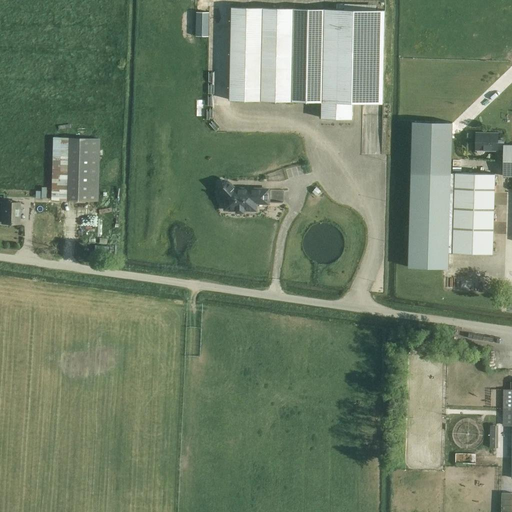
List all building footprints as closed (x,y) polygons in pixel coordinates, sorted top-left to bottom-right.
[(321,118),(353,119),(353,103),(383,103),(385,10),(232,7),(230,100),(322,102),(321,118)] [(208,36),(208,11),(195,11),(195,36),(208,36)] [(453,252),(455,172),(451,172),(452,123),(413,122),(408,267),(448,268),(448,252),(453,252)] [(503,175),(511,175),(511,144),(504,144),(504,140),(503,140),(498,139),(498,134),(476,132),(475,150),(477,150),(477,151),(479,153),(483,154),(484,152),(484,150),(498,151),(498,150),(503,150),(503,175)] [(100,138),(52,137),(51,200),(98,201),(100,138)] [(453,252),(492,253),(495,173),(455,172),(453,252)] [(236,213),(245,213),(245,211),(257,211),(257,204),(269,204),(269,188),(237,188),(230,182),(228,180),(225,179),(221,180),(219,181),(217,182),(216,185),(216,188),(217,191),(224,198),(224,211),(236,211),(236,213)] [(46,198),(47,188),(36,188),(36,197),(46,198)] [(19,223),(19,202),(3,202),(2,223),(19,223)] [(511,452),(511,478),(511,389),(503,389),(503,409),(503,426),(511,425),(511,452)] [(511,511),(511,492),(502,492),(501,511),(511,511)]
